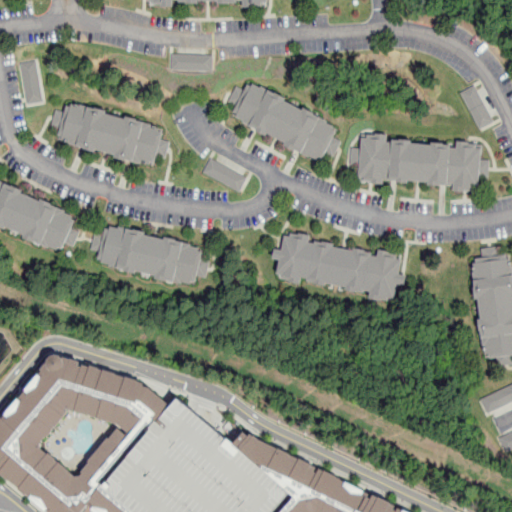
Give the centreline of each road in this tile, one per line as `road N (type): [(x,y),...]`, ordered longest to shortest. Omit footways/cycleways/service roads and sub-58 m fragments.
road 1 (residential): [(0,85),(11,136),(32,160),(128,197),(235,210),(261,202),(281,179),(396,219),(511,215)]
road 2 (residential): [(511,122),(479,65),(413,32),(215,41),(72,21),(0,30)]
